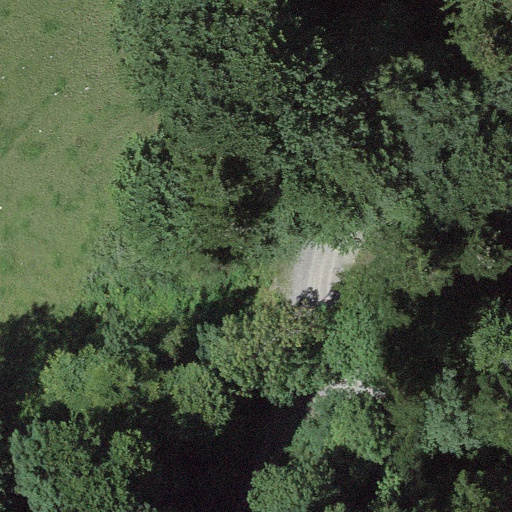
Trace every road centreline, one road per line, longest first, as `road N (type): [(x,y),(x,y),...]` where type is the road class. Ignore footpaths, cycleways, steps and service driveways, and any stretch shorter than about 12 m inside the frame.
road 1 (track): [(493,0),(304,253),(209,511)]
road 2 (track): [(304,253),(334,352),(418,374),(511,326)]
